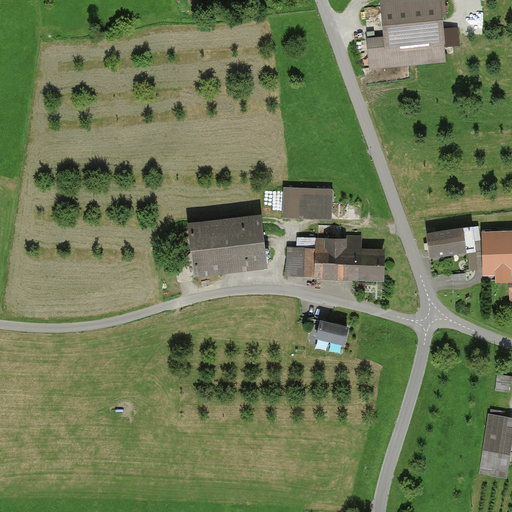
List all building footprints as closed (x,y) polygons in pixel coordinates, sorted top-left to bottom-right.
[(441,0),(381,0),(385,36),(368,38),(372,71),(448,63),(441,0)] [(337,190),(288,189),(288,218),(337,219),(337,190)] [(261,216),(187,223),(192,276),(266,268),(261,216)] [(464,229),(425,236),(429,260),(468,254),(464,229)] [(511,233),(491,234),(491,274),(504,274),(504,283),(511,282),(511,233)] [(290,246),(289,272),(386,279),(389,243),(299,237),(299,246),(290,246)] [(468,274),(452,275),(453,283),(469,282),(468,274)] [(315,340),(346,347),(350,331),(319,323),(315,340)] [(511,376),(499,374),(497,390),(511,391),(511,376)] [(511,479),(511,472),(511,417),(491,414),(480,473),(511,479)]
